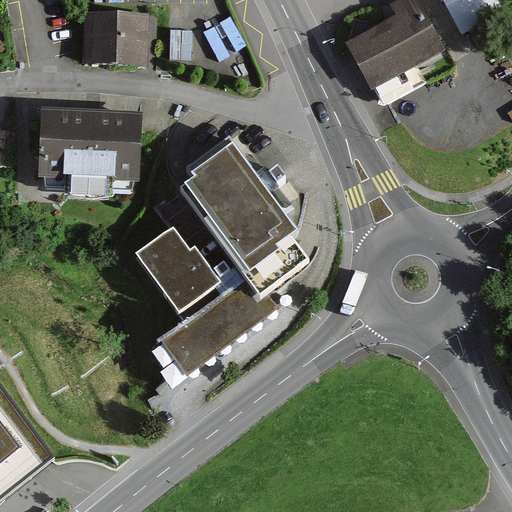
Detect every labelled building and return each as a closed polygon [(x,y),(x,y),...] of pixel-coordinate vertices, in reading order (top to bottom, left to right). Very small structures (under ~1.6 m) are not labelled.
[(415,6),(348,46),(379,98),(446,58),(415,6)] [(151,17),(84,14),(82,67),(149,70),(151,17)] [(142,118),(43,116),(41,185),(140,188),(142,118)] [(247,280),(161,347),(187,381),(278,310),(270,300),(311,268),(294,247),(304,239),(231,146),(188,180),(195,189),(183,198),(247,280)] [(173,232),(136,259),(180,318),(222,286),(195,250),(190,254),(173,232)] [(0,391),(0,500),(51,459),(0,391)]
